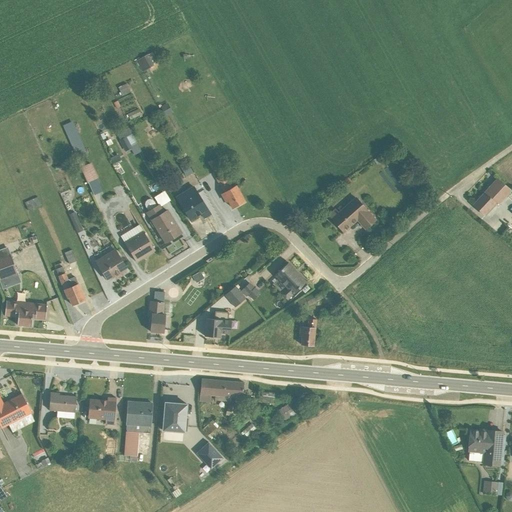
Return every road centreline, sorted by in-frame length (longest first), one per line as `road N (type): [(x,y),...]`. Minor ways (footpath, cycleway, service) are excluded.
road 1 (unclassified): [(338,288),(277,226),(241,226),(105,313),(92,325),(89,354)]
road 2 (primary): [(89,354),(382,379)]
road 3 (unclassified): [(338,288),(511,148)]
